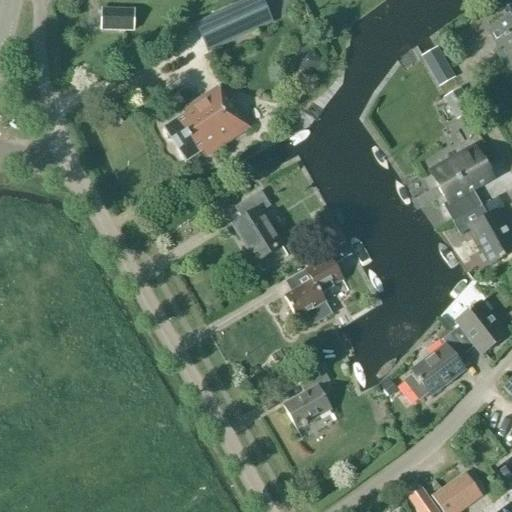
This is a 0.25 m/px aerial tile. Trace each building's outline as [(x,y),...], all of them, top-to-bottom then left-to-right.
[(260,0),(246,0),(213,15),(226,44),(271,23),(260,0)] [(101,32),(133,32),(133,12),(101,11),(101,32)] [(511,18),(489,31),(500,49),(505,46),(511,58),(511,18)] [(436,36),(421,44),(439,77),(454,68),(436,36)] [(228,105),(218,89),(181,113),(183,117),(163,130),(186,164),(205,151),(209,157),(249,130),(231,103),(228,105)] [(456,121),(472,112),(459,90),(443,100),(456,121)] [(452,224),(479,209),(481,208),(471,191),(491,180),(474,150),(430,175),(446,203),(442,206),(452,224)] [(256,264),(281,248),(260,214),(270,208),(260,193),(234,209),(241,221),(232,227),(256,264)] [(485,220),(479,209),(452,224),(459,235),(470,229),(491,265),(511,253),(511,245),(494,215),(485,220)] [(330,317),(324,305),(325,305),(319,295),(342,283),(328,259),(305,272),(311,283),(283,299),(296,321),(305,316),(312,327),(330,317)] [(450,335),(465,355),(475,347),(482,356),(504,339),(479,306),(456,323),(460,328),(450,335)] [(456,362),(465,355),(450,335),(440,343),(445,349),(412,374),(413,376),(403,383),(418,403),(428,396),(429,397),(463,371),(456,362)] [(296,432),(331,412),(317,389),(328,382),(322,371),(298,385),(304,396),(282,408),(296,432)] [(511,380),(502,390),(511,399),(511,380)] [(441,511),(462,511),(482,499),(464,474),(432,497),(435,502),(441,511)] [(435,511),(419,489),(406,499),(415,511),(435,511)]
